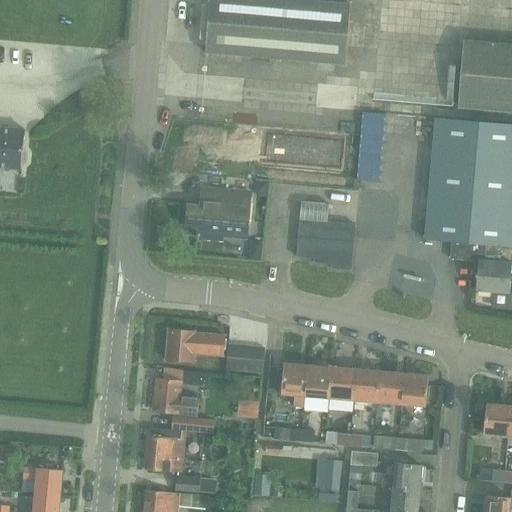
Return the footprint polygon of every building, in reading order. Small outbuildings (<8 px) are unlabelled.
[(208,28),(206,53),(345,65),(350,6),(286,0),(211,0),(210,13),(208,28)] [(511,112),(511,44),(466,40),(460,108),(511,112)] [(476,291),(493,292),(492,305),(495,308),(511,310),(511,295),(511,292),(509,292),(511,262),(500,261),(502,247),(511,247),(511,124),(435,118),(424,240),(451,242),(450,259),(479,262),(476,291)] [(0,168),(21,170),(22,163),(23,163),(26,160),(26,154),(24,150),(23,150),(25,130),(0,127),(0,168)] [(263,147),(262,164),(341,171),(344,139),(275,133),(265,132),(263,147)] [(254,181),(253,190),(258,197),(267,198),(269,182),(254,181)] [(188,205),(186,234),(187,235),(246,240),(250,192),(202,188),(201,206),(188,205)] [(300,219),(296,257),(314,259),(313,263),(331,265),(331,269),(351,270),(355,224),(327,222),(300,219)] [(262,242),(251,241),(249,261),(261,262),(262,242)] [(165,360),(194,362),(194,355),(223,357),(224,336),(196,333),(196,332),(168,330),(165,360)] [(228,345),(226,370),(262,373),(264,348),(228,345)] [(268,372),(266,393),(281,394),(281,395),(294,397),(293,408),(303,408),(307,366),(284,364),(283,373),(268,372)] [(307,366),(303,408),(304,409),(305,398),(328,400),(331,368),(307,366)] [(181,396),(183,381),(184,369),(164,368),(163,379),(158,379),(156,381),(153,411),(155,413),(197,417),(199,397),(181,396)] [(331,368),(328,400),(351,401),(354,370),(331,368)] [(354,370),(351,401),(376,404),(379,372),(354,370)] [(379,372),(376,404),(400,406),(402,374),(379,372)] [(402,374),(400,406),(425,408),(428,376),(402,374)] [(243,401),(242,414),(258,416),(259,402),(243,401)] [(486,404),(483,435),(508,437),(511,407),(486,404)] [(173,429),(211,433),(212,421),(174,417),(173,429)] [(273,440),(300,442),(301,430),(274,427),(273,440)] [(151,428),(150,436),(146,470),(182,473),(186,431),(151,428)] [(301,430),(300,442),(313,443),(315,431),(301,430)] [(338,433),(337,444),(349,445),(350,434),(349,434),(338,433)] [(350,434),(349,445),(361,446),(362,435),(350,434)] [(386,437),(385,449),(396,450),(397,438),(386,437)] [(397,438),(396,450),(430,453),(431,441),(397,438)] [(351,452),(349,477),(359,478),(360,465),(376,467),(378,454),(351,452)] [(383,478),(382,486),(392,487),(419,490),(421,466),(394,463),(393,479),(383,478)] [(36,481),(34,492),(60,494),(62,471),(24,467),(23,480),(36,481)] [(480,468),(479,480),(500,482),(501,471),(492,470),(492,469),(480,468)] [(511,471),(501,471),(500,482),(511,483),(511,471)] [(339,491),(340,475),(325,474),(323,489),(339,491)] [(176,490),(198,492),(200,479),(177,477),(176,490)] [(392,489),(389,511),(417,511),(419,491),(419,490),(392,487),(392,489)] [(486,496),(484,511),(509,511),(510,509),(511,509),(511,489),(511,490),(511,498),(486,496)] [(143,511),(178,511),(179,508),(204,510),(206,497),(145,490),(143,511)] [(348,491),(346,509),(356,510),(358,492),(348,491)] [(34,492),(32,511),(58,511),(60,494),(34,492)]
